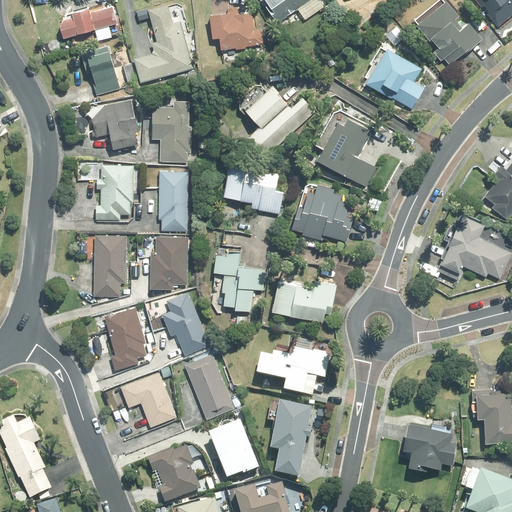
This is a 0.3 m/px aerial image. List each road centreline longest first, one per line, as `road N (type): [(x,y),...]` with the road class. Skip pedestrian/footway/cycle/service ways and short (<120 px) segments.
road 1 (residential): [(17,330),(34,275),(43,154),(38,116),(12,71)]
road 2 (residential): [(486,101),(424,183),(379,300)]
road 3 (residential): [(119,511),(62,365),(17,330)]
road 4 (residential): [(371,351),(341,511)]
